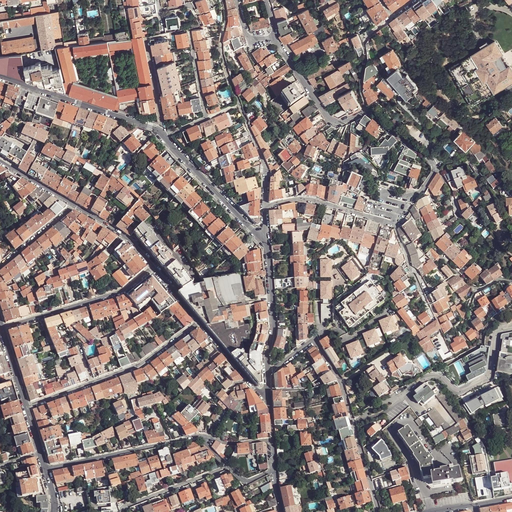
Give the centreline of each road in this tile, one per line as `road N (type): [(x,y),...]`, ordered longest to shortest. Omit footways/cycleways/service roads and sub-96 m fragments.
road 1 (residential): [(0,76),(161,137)]
road 2 (residential): [(151,267),(122,291),(2,329)]
road 3 (residential): [(222,57),(265,169),(262,207)]
road 4 (residential): [(45,468),(198,436)]
road 5 (residential): [(161,137),(265,236)]
road 6 (residential): [(187,28),(204,119),(161,137)]
road 7 (residential): [(265,236),(272,326),(265,372)]
road 8 (residential): [(262,207),(299,199),(392,224)]
road 9 (residential): [(404,196),(419,193),(434,165),(367,111)]
road 10 (residential): [(91,382),(141,364),(197,322)]
road 11 (residential): [(271,35),(331,119),(350,119)]
